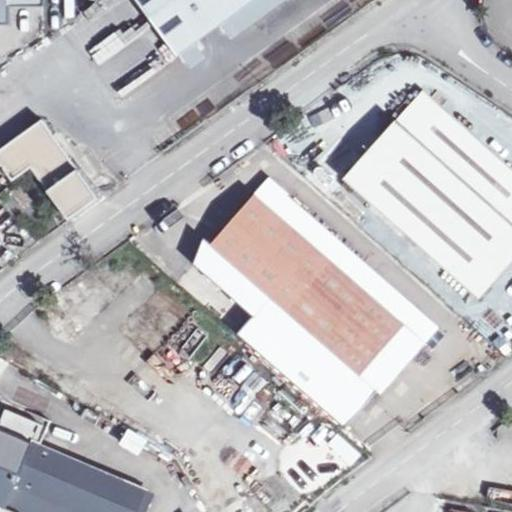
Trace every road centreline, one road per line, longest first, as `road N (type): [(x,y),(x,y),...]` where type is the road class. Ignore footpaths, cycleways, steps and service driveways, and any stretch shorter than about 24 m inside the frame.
road 1 (unclassified): [(0,300),(52,255),(407,8)]
road 2 (unclassified): [(326,511),(511,391)]
road 3 (unclassified): [(511,82),(407,8)]
